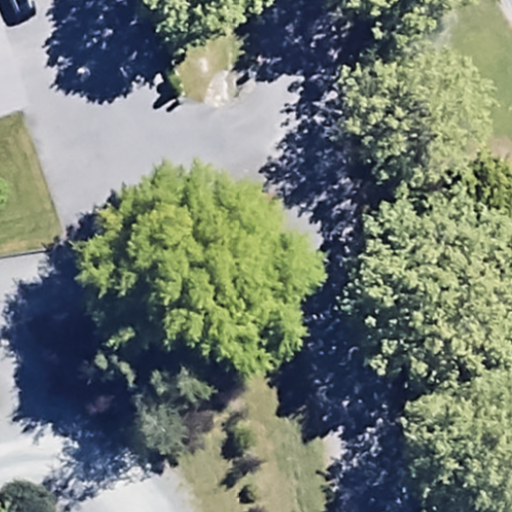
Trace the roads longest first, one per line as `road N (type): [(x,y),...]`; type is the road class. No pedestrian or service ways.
road 1 (residential): [(363,511),(298,0)]
road 2 (unknown): [(0,354),(13,360),(105,511)]
